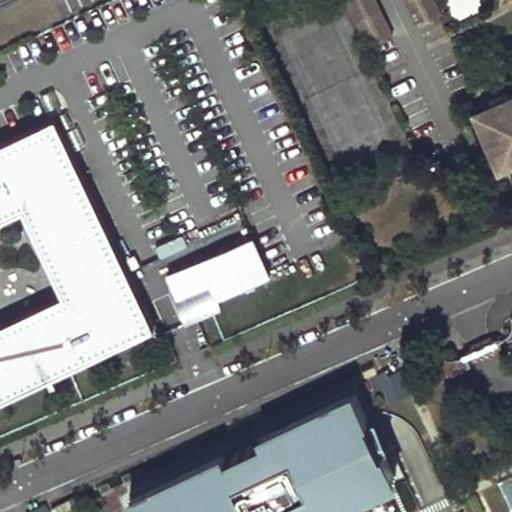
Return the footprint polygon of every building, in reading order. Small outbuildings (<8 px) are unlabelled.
[(345,0),(368,46),(392,35),(375,0),(345,0)] [(434,0),(404,0),(417,26),(441,14),(434,0)] [(511,95),(510,96),(511,99),(479,112),(502,165),(511,160),(511,95)] [(54,117),(0,143),(0,399),(154,327),(54,117)] [(218,183),(206,188),(218,215),(230,209),(218,183)] [(210,283),(175,299),(185,322),(221,305),(210,283)] [(511,316),(511,317),(511,322),(511,328),(509,332),(502,338),(504,341),(511,337),(511,316)] [(465,354),(457,357),(449,358),(445,357),(441,364),(446,376),(470,365),(465,354)] [(320,511),(397,476),(385,450),(383,450),(368,419),(370,418),(357,392),(262,437),(262,439),(227,455),(226,453),(130,498),(136,511),(320,511)] [(75,497),(51,509),(52,511),(75,511),(81,509),(75,497)]
